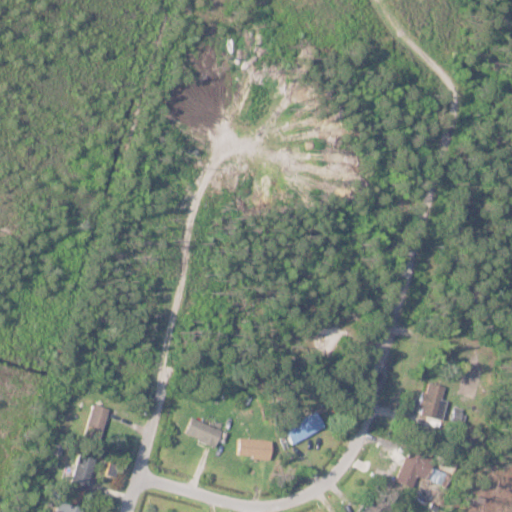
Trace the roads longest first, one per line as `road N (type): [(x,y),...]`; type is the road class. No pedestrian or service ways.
road 1 (residential): [(138,472),(268,505),(326,476),(353,442),(371,390),(445,131)]
road 2 (residential): [(125,511),(165,369)]
